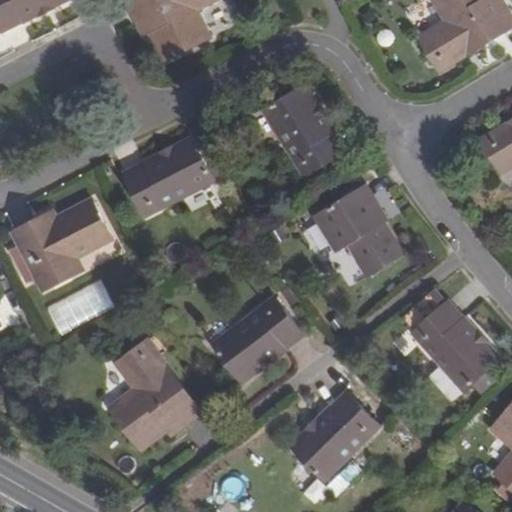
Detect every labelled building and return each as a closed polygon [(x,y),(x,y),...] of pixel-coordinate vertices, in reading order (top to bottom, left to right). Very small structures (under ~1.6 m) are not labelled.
[(0,0),(0,24),(4,31),(66,0),(0,0)] [(130,0),(128,2),(141,28),(147,25),(152,34),(166,60),(213,35),(198,10),(216,0),(130,0)] [(457,62),(473,52),(470,46),(490,34),(494,40),(511,29),(511,13),(504,0),(501,0),(499,2),(497,0),(435,0),(449,21),(421,38),(436,62),(451,53),(457,62)] [(147,25),(141,28),(147,37),(152,34),(147,25)] [(473,52),(494,40),(490,34),(470,46),(473,52)] [(442,72),(457,62),(451,53),(436,62),(442,72)] [(266,110),(306,177),(347,151),(306,86),(266,110)] [(511,121),(498,130),(504,140),(488,149),(503,173),(511,167),(511,121)] [(504,140),(498,130),(482,140),(488,149),(504,140)] [(216,181),(195,139),(126,174),(147,216),(216,181)] [(347,239),(351,246),(370,275),(405,254),(387,224),(382,215),(385,213),(369,185),(317,216),(335,246),(347,239)] [(93,200),(58,217),(43,225),(39,218),(14,231),(45,290),(83,270),(77,258),(113,239),(93,200)] [(54,210),(39,218),(43,225),(58,217),(54,210)] [(390,221),(385,213),(382,215),(387,224),(390,221)] [(339,253),(351,246),(347,239),(335,246),(339,253)] [(49,305),(62,333),(117,307),(104,279),(49,305)] [(434,296),(405,316),(414,329),(443,308),(434,296)] [(216,343),(243,381),(305,334),(277,297),(216,343)] [(416,333),(466,390),(502,359),(451,302),(416,333)] [(151,360),(160,354),(149,339),(140,346),(151,360)] [(166,373),(171,369),(160,354),(151,360),(140,346),(118,363),(136,390),(113,406),(142,449),(167,431),(175,425),(179,430),(203,413),(186,389),(181,393),(166,373)] [(186,389),(171,369),(166,373),(181,393),(186,389)] [(326,480),(382,427),(348,392),(293,446),(326,480)] [(511,409),(495,429),(511,443),(511,456),(498,473),(511,485),(511,409)] [(170,436),(179,430),(175,425),(167,431),(170,436)] [(385,434),(373,449),(385,460),(398,444),(385,434)] [(475,511),(465,503),(456,511),(475,511)]
